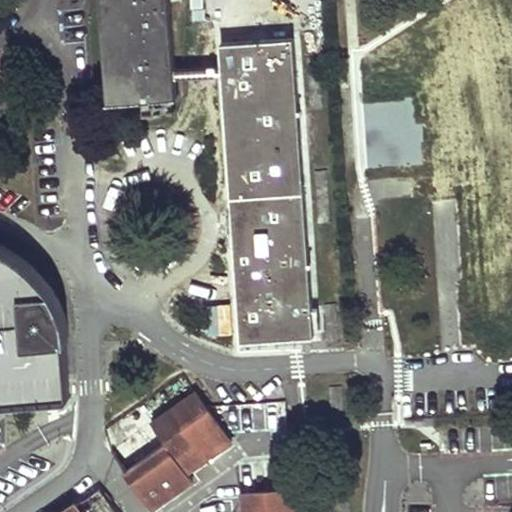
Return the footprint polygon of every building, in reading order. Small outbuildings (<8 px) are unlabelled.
[(168,0),(99,0),(108,99),(142,97),(173,94),(174,94),(173,75),(173,64),(168,0)] [(293,35),(220,40),(221,61),(222,71),(231,214),(232,232),(239,337),(313,333),(293,35)] [(511,116),(511,114),(511,102),(507,35),(451,39),(454,90),(415,93),(411,52),(356,56),(364,166),(367,166),(420,162),(419,140),(457,137),(460,178),(465,177),(473,284),(461,284),(465,341),(478,340),(479,349),(488,356),(511,354),(511,116)] [(221,61),(173,64),(173,75),(222,71),(221,61)] [(173,94),(142,97),(143,109),(174,107),(173,94)] [(0,402),(63,398),(57,340),(65,340),(60,316),(47,290),(23,265),(0,251),(0,402)] [(194,390),(149,421),(163,441),(124,470),(151,508),(191,480),(185,472),(229,441),(214,419),(196,393),(194,390)] [(289,479),(242,483),(243,491),(290,487),(289,479)] [(511,511),(511,505),(510,506),(511,484),(485,482),(482,511),(511,511)] [(98,485),(60,511),(291,511),(290,487),(243,491),(240,491),(242,511),(116,511),(104,493),(98,485)]
